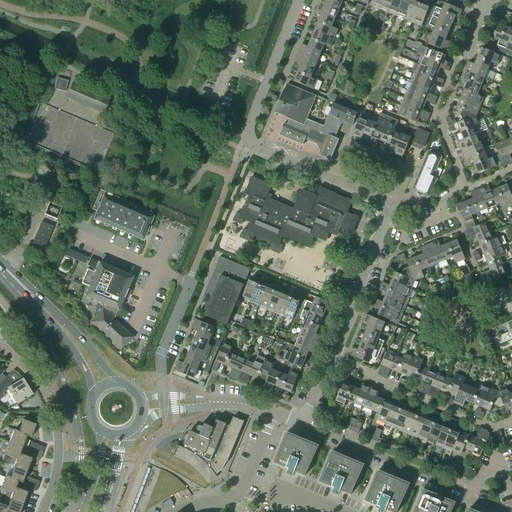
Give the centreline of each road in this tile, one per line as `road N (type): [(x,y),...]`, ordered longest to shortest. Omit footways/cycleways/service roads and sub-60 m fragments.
road 1 (residential): [(332,177),(246,140),(298,0)]
road 2 (residential): [(302,424),(470,492),(496,471),(511,488)]
road 3 (residential): [(511,426),(496,428),(328,362)]
road 4 (residential): [(328,362),(384,222)]
road 5 (residential): [(392,202),(405,167),(347,142),(332,177)]
road 6 (residential): [(44,393),(57,454),(41,511)]
road 7 (primary): [(114,382),(30,295)]
